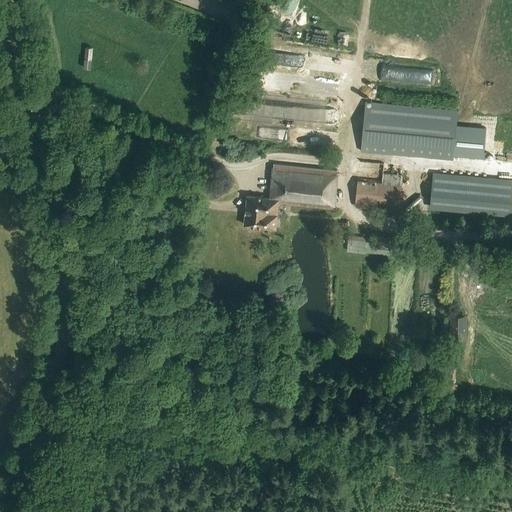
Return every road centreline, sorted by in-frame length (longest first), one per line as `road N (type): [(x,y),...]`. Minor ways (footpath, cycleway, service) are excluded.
road 1 (track): [(91,417),(511,484)]
road 2 (tertiary): [(9,511),(57,370),(66,317),(44,185)]
road 3 (tertiary): [(44,185),(16,39)]
